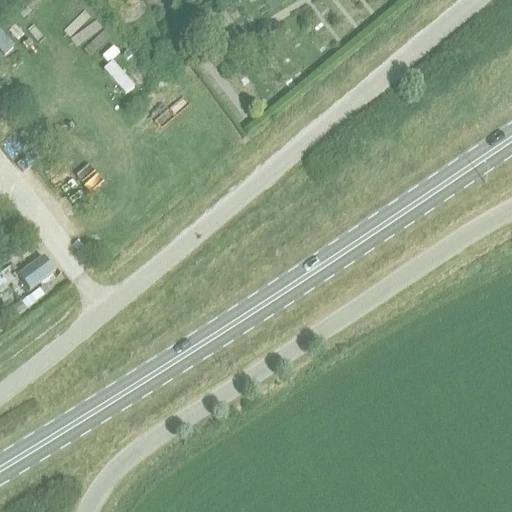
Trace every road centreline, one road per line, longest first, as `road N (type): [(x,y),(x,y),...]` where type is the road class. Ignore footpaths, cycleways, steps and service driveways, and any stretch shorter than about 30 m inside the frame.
road 1 (unclassified): [(478,0),(0,396)]
road 2 (secondary): [(0,471),(511,139)]
road 3 (unclassified): [(85,511),(138,451),(511,210)]
